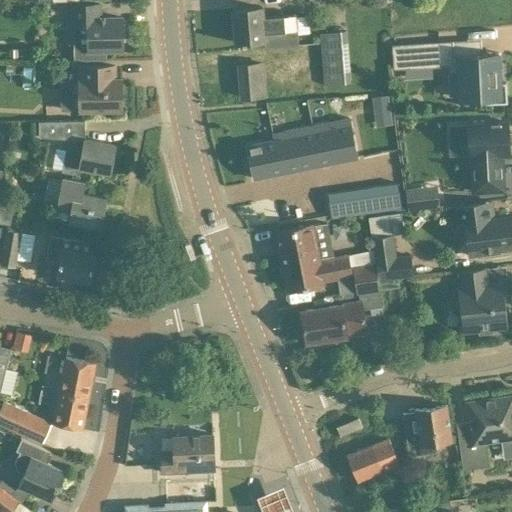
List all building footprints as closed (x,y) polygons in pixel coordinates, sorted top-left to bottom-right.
[(106,59),(106,49),(123,49),(123,17),(100,17),(100,3),(70,4),(71,27),(86,26),(86,49),(82,49),(75,59),(106,59)] [(233,9),(236,42),(264,40),(264,47),(299,44),(299,37),(296,12),(281,14),(281,15),(263,16),(262,6),(233,9)] [(321,35),(325,83),(345,82),(341,33),(321,35)] [(453,40),(392,44),(394,68),(448,65),(449,73),(459,72),(461,98),(484,97),(484,103),(507,102),(506,82),(500,82),(499,64),(489,65),(489,53),(453,55),(453,40)] [(241,95),(241,96),(265,95),(263,63),(238,65),(238,66),(240,66),(242,95),(241,95)] [(81,109),(122,109),(121,77),(115,77),(115,65),(83,66),(83,81),(80,81),(81,109)] [(374,111),(390,109),(389,95),(373,97),(374,111)] [(274,139),(247,145),(254,178),(358,157),(350,118),(273,133),(274,139)] [(84,119),(39,120),(39,135),(69,138),(67,150),(66,150),(62,171),(79,174),(81,166),(110,172),(115,144),(84,138),(84,119)] [(473,123),(468,123),(469,138),(466,139),(467,151),(469,151),(470,155),(472,154),(474,191),(504,189),(502,153),(509,153),(509,143),(511,143),(511,130),(508,131),(508,121),(485,123),(485,120),(472,120),(473,123)] [(106,197),(82,193),(84,180),(62,175),(57,202),(72,206),(69,220),(101,226),(106,197)] [(408,210),(420,208),(417,187),(405,189),(408,210)] [(354,192),(357,217),(373,215),(370,190),(354,192)] [(338,194),(341,220),(357,217),(354,192),(338,194)] [(341,220),(338,194),(328,196),(322,196),(325,222),(341,220)] [(0,222),(10,224),(14,201),(0,197),(0,222)] [(470,255),(499,251),(499,247),(511,245),(511,215),(488,218),(486,202),(456,206),(459,224),(466,223),(470,255)] [(371,237),(392,234),(389,214),(368,217),(371,237)] [(317,249),(332,246),(328,223),(312,224),(277,231),(285,272),(304,269),(303,264),(319,261),(317,249)] [(15,267),(18,250),(21,232),(7,229),(0,264),(15,267)] [(60,260),(57,274),(91,280),(95,255),(92,254),(94,242),(74,238),(51,233),(46,258),(60,260)] [(374,250),(378,279),(413,276),(411,256),(396,257),(393,234),(392,234),(371,237),(373,250),(374,250)] [(358,292),(379,289),(380,289),(378,279),(374,250),(373,250),(334,257),(332,246),(317,249),(319,261),(303,264),(304,269),(285,272),(288,289),(323,282),(323,280),(355,274),(358,292)] [(458,286),(463,332),(478,330),(479,334),(493,332),(493,328),(508,327),(503,281),(488,283),(486,267),(460,270),(462,286),(458,286)] [(382,306),(379,289),(358,292),(359,302),(302,310),(304,327),(302,327),(302,329),(302,331),(302,333),(302,334),(303,336),(304,337),(306,337),(306,341),(347,335),(346,332),(366,329),(364,319),(363,309),(382,306)] [(28,351),(32,334),(17,330),(13,347),(28,351)] [(54,423),(82,429),(95,362),(66,356),(54,423)] [(511,437),(511,394),(468,401),(470,420),(456,422),(463,469),(489,465),(486,441),(511,437)] [(0,424),(22,434),(32,412),(5,400),(0,412),(0,424)] [(452,439),(447,404),(428,407),(427,404),(427,407),(415,408),(415,412),(403,414),(409,455),(422,453),(422,454),(423,453),(435,451),(439,445),(439,441),(452,439)] [(340,435),(362,426),(359,417),(336,426),(340,435)] [(215,469),(213,433),(193,435),(173,435),(173,451),(161,452),(161,462),(162,472),(215,469)] [(17,484),(33,491),(51,500),(64,470),(46,462),(51,451),(22,438),(16,450),(19,451),(15,462),(19,472),(23,474),(17,484)] [(399,462),(389,438),(348,454),(355,471),(354,471),(356,477),(357,476),(358,479),(399,462)] [(12,511),(21,501),(0,485),(0,508),(5,511),(12,511)] [(291,511),(280,486),(253,498),(258,511),(291,511)] [(367,501),(362,491),(359,492),(353,495),(358,505),(364,503),(367,501)] [(207,511),(207,500),(125,504),(125,511),(207,511)]
